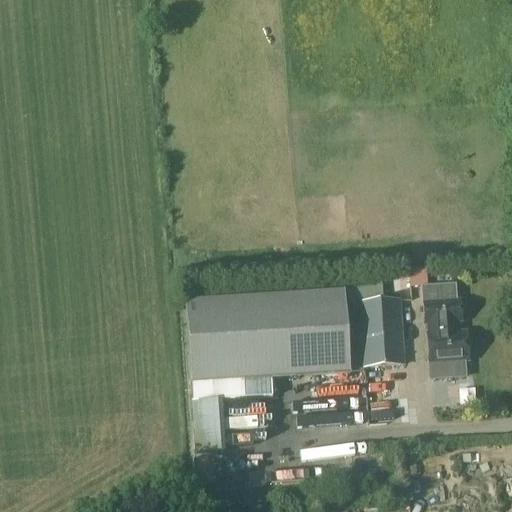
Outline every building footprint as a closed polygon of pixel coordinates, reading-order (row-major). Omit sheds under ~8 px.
[(457,281),(419,284),(420,301),(417,302),(419,323),(431,322),(432,331),(422,332),(426,358),(465,355),(462,328),(454,329),(454,321),(461,320),(457,281)] [(501,348),(511,342),(511,299),(507,291),(478,307),(501,348)] [(191,381),(350,370),(346,296),(186,307),(191,381)] [(363,366),(405,363),(400,302),(358,305),(363,366)] [(242,380),(243,398),(266,397),(266,379),(242,380)] [(188,401),(189,453),(217,452),(215,400),(188,401)] [(203,479),(202,456),(189,456),(189,480),(203,479)] [(244,472),(246,484),(291,480),(290,468),(244,472)] [(451,511),(459,511),(469,510),(467,501),(450,504),(451,511)]
